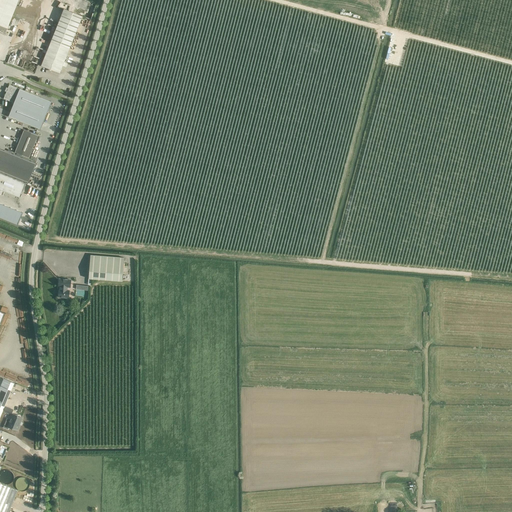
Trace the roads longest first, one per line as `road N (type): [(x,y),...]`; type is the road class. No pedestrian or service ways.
road 1 (unclassified): [(41,511),(45,403),(32,265),(106,0)]
road 2 (unknown): [(0,68),(53,96),(31,178)]
